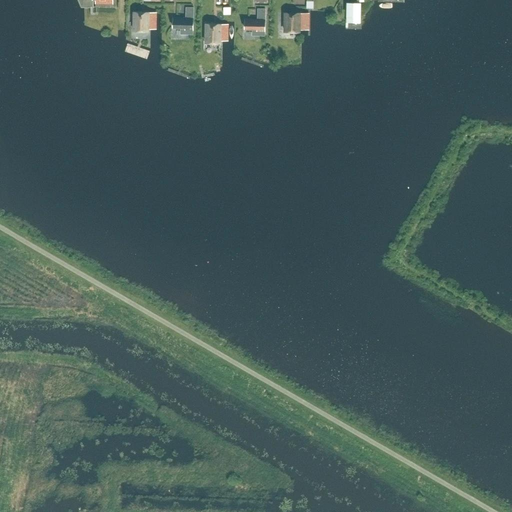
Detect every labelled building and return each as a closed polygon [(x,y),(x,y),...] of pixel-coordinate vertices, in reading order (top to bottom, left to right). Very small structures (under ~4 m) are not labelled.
[(347,16),(348,16),(348,20),(358,20),(359,16),(360,3),(347,3),(347,16)] [(173,27),(181,27),(181,33),(193,34),(193,7),(186,7),(186,18),(173,18),(173,27)] [(244,28),(253,28),(252,35),(264,35),(265,9),(258,9),(257,19),(245,19),(244,28)] [(134,29),(136,29),(136,31),(146,31),(146,29),(148,29),(148,12),(134,12),(134,29)] [(284,30),(287,30),(287,32),(297,32),(297,30),(299,30),(299,13),(285,13),(284,30)] [(205,41),(208,41),(208,43),(218,43),(218,41),(220,41),(220,24),(206,23),(205,41)]
